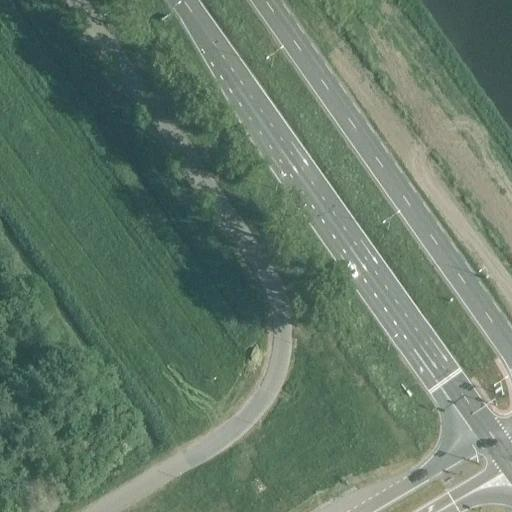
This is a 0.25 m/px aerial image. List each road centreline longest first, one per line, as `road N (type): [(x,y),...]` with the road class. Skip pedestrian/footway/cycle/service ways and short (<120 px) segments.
road 1 (unclassified): [(104,511),(249,416),(272,384),(282,324),(261,263),(74,0)]
road 2 (trunk): [(177,0),(488,435)]
road 3 (trunk): [(511,354),(266,0)]
road 4 (secondary): [(488,435),(363,511)]
